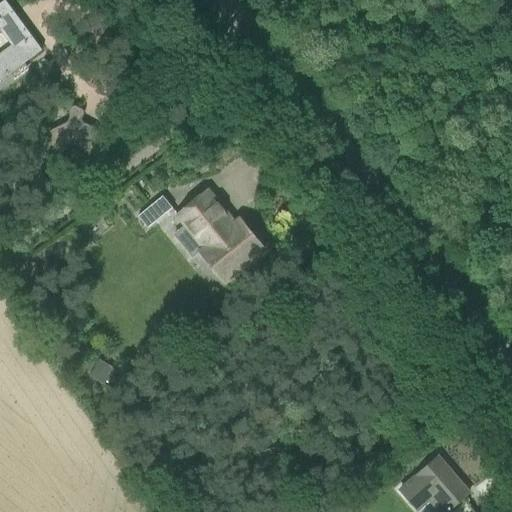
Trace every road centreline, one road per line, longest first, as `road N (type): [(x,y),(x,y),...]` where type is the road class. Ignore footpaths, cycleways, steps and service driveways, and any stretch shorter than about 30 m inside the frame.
road 1 (unclassified): [(511,355),(226,0)]
road 2 (track): [(261,72),(52,218),(0,238)]
